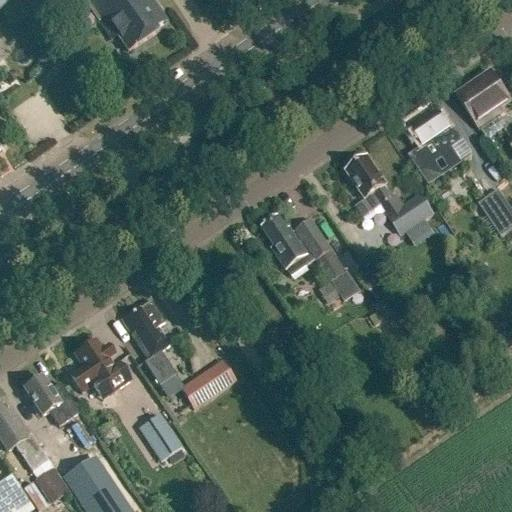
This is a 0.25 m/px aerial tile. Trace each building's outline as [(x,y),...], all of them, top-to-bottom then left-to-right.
[(0,0),(0,16),(23,0),(0,0)] [(127,55),(158,34),(153,27),(163,20),(149,0),(82,0),(111,41),(115,38),(127,55)] [(485,140),(502,129),(497,121),(500,119),(495,113),(509,104),(490,75),(456,98),(479,133),(480,132),(485,140)] [(420,175),(419,173),(463,144),(453,129),(448,132),(436,114),(410,131),(422,149),(408,159),(419,175),(420,175)] [(392,202),(384,189),(386,188),(367,161),(346,175),(365,202),(373,197),(382,210),(402,238),(433,218),(420,199),(404,209),(397,199),(392,202)] [(511,232),(511,213),(498,193),(485,202),(494,215),(487,220),(501,240),(511,232)] [(315,265),(316,264),(331,254),(327,248),(310,223),(295,233),(302,243),(298,246),(288,232),(286,233),(278,221),(263,231),(274,248),(272,251),(286,273),(291,280),(306,269),(314,264),(315,265)] [(332,254),(331,254),(316,264),(330,284),(336,293),(345,307),(361,296),(332,254)] [(381,266),(367,276),(376,289),(390,279),(381,266)] [(330,284),(318,292),(324,301),(336,293),(330,284)] [(160,390),(176,379),(160,356),(169,350),(157,332),(164,327),(150,305),(122,324),(149,364),(144,367),(160,390)] [(101,353),(95,344),(74,359),(81,370),(68,379),(80,397),(91,390),(100,404),(109,398),(110,398),(141,378),(128,359),(112,370),(107,363),(114,358),(107,349),(101,353)] [(195,412),(237,384),(224,366),(182,394),(195,412)] [(53,400),(41,381),(23,393),(41,420),(48,415),(58,430),(79,416),(63,393),(53,400)] [(12,426),(0,408),(0,446),(6,455),(13,450),(30,475),(47,464),(30,438),(26,441),(14,424),(12,426)] [(174,441),(154,455),(161,465),(181,451),(174,441)] [(84,511),(127,511),(94,461),(64,480),(84,511)] [(52,471),(36,482),(34,483),(50,507),(68,495),(52,471)] [(0,511),(17,511),(30,504),(12,476),(0,483),(0,511)]
